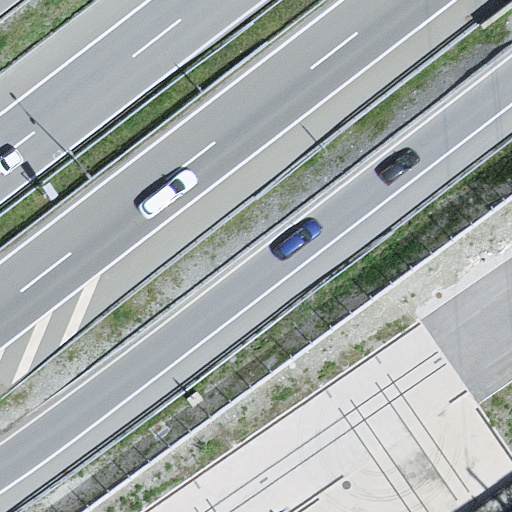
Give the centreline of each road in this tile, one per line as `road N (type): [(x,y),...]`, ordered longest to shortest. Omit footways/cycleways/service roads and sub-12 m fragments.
road 1 (motorway): [(0,472),(511,84)]
road 2 (motorway): [(0,312),(401,0)]
road 3 (motorway): [(201,0),(0,154)]
